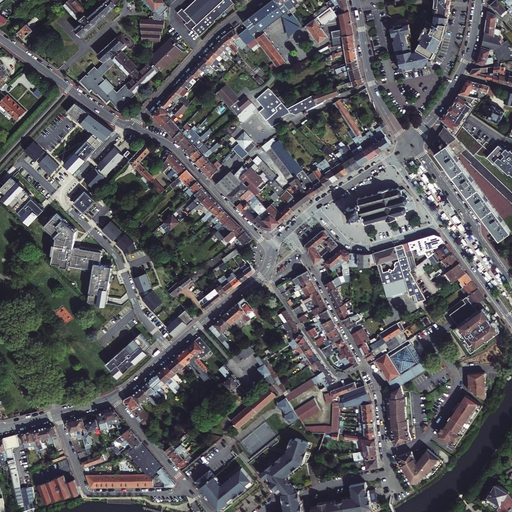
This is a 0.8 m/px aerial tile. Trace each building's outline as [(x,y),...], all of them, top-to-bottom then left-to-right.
[(142,71),(127,55),(126,53),(123,50),(129,45),(120,35),(100,53),(107,61),(114,55),(116,57),(114,59),(117,62),(129,76),(131,74),(135,77),(127,84),(136,94),(136,93),(160,72),(162,70),(163,71),(169,66),(170,65),(172,64),(173,62),(174,61),(176,60),(177,59),(178,57),(180,56),(181,55),(182,54),(184,52),(185,52),(179,45),(180,44),(175,38),(159,53),(155,49),(155,42),(162,42),(162,36),(164,36),(164,29),(165,29),(165,21),(165,15),(163,13),(169,7),(163,0),(99,0),(103,3),(98,7),(97,5),(95,7),(96,9),(91,14),(78,0),(68,0),(64,4),(79,20),(82,18),(84,21),(77,27),(84,35),(118,4),(116,3),(119,0),(144,0),(154,11),(155,11),(156,11),(156,19),(142,19),(142,27),(143,27),(143,33),(144,33),(144,40),(151,40),(151,51),(154,51),(156,54),(155,55),(158,57),(142,71)] [(195,0),(192,4),(189,6),(184,10),(182,8),(178,12),(188,23),(186,25),(191,30),(193,28),(200,36),(216,21),(215,20),(221,14),(224,17),(228,14),(225,11),(234,3),(231,0),(195,0)] [(255,37),(286,13),(275,0),(271,0),(243,21),(248,27),(255,37)] [(289,10),(282,0),(275,0),(286,13),(290,10),(289,10)] [(289,0),(282,0),(289,10),(294,6),(289,0)] [(339,3),(340,9),(348,6),(346,0),(345,0),(339,3)] [(410,23),(391,27),(401,70),(408,69),(409,71),(426,67),(426,65),(433,63),(432,57),(433,57),(435,54),(438,48),(439,47),(442,48),(448,21),(449,17),(446,16),(449,15),(450,0),(435,0),(435,7),(436,7),(435,23),(434,25),(428,22),(427,24),(425,23),(423,27),(425,28),(424,30),(422,30),(423,31),(420,38),(423,39),(418,50),(414,51),(410,36),(413,35),(410,23)] [(508,11),(498,0),(496,0),(490,5),(495,11),(496,10),(502,16),(508,11)] [(511,0),(503,0),(511,8),(508,11),(511,14),(511,0)] [(329,8),(323,13),(317,17),(312,20),(308,24),(307,25),(320,43),(329,36),(317,19),(319,18),(323,23),(324,23),(325,24),(331,19),(332,20),(337,16),(337,14),(335,13),(334,11),(331,7),(330,7),(329,8)] [(5,13),(0,9),(0,24),(3,26),(3,25),(9,17),(11,15),(12,16),(15,14),(8,9),(5,13)] [(349,10),(339,14),(337,14),(337,16),(340,19),(342,21),(351,18),(349,10)] [(501,25),(502,21),(487,10),(486,18),(496,22),(496,23),(501,25)] [(365,14),(367,21),(373,19),(371,12),(365,14)] [(17,23),(18,24),(22,27),(28,21),(22,16),(17,23)] [(9,17),(3,25),(10,30),(10,29),(16,22),(11,18),(9,17)] [(342,21),(344,24),(347,28),(353,27),(352,23),(351,19),(351,18),(342,21)] [(486,25),(496,28),(500,29),(501,25),(496,23),(496,22),(486,18),(486,25)] [(333,36),(354,33),(353,27),(347,28),(344,24),(342,21),(340,19),(341,21),(341,25),(340,25),(341,28),(332,30),(333,36)] [(28,24),(19,32),(25,38),(29,34),(33,37),(40,31),(36,27),(33,30),(28,24)] [(495,33),(496,28),(486,25),(485,30),(485,31),(487,31),(489,32),(495,36),(497,37),(499,39),(501,41),(502,43),(505,41),(504,39),(499,38),(500,35),(495,33)] [(247,44),(249,42),(256,37),(255,37),(248,27),(239,34),(245,42),(247,44)] [(235,41),(239,46),(245,42),(239,34),(234,28),(228,33),(235,41)] [(487,31),(485,31),(485,33),(482,47),(491,49),(493,48),(494,50),(499,61),(502,61),(511,58),(511,44),(508,39),(505,41),(502,43),(501,41),(499,39),(497,37),(495,36),(489,32),(487,31)] [(287,62),(269,38),(265,32),(257,39),(258,41),(278,67),(281,65),(287,62)] [(231,44),(235,41),(228,33),(222,38),(229,46),(230,47),(233,51),(235,49),(231,44)] [(344,42),(355,41),(354,33),(333,36),(334,45),(344,42)] [(256,37),(249,42),(252,46),(256,42),(257,42),(258,41),(257,39),(256,37)] [(226,49),(229,46),(222,38),(219,42),(226,49)] [(356,47),(355,41),(344,42),(334,45),(332,46),(329,47),(330,50),(333,48),(339,47),(344,45),(345,49),(356,47)] [(223,52),(226,49),(219,42),(215,45),(223,52)] [(220,56),(223,52),(215,45),(212,48),(220,56)] [(357,59),(356,47),(345,49),(340,51),(335,52),(332,54),(333,57),(346,54),(347,62),(357,59)] [(491,49),(482,47),(478,58),(484,60),(484,59),(488,60),(487,61),(493,59),(492,58),(488,58),(489,56),(494,54),(493,51),(494,50),(491,49)] [(212,48),(209,52),(217,59),(220,56),(212,48)] [(217,59),(209,52),(206,55),(214,62),(217,59)] [(103,75),(117,62),(114,59),(116,57),(114,55),(107,61),(99,68),(97,65),(90,71),(91,73),(90,74),(88,73),(81,79),(91,89),(93,88),(98,93),(99,92),(108,102),(111,99),(117,105),(116,106),(119,110),(137,94),(136,93),(136,94),(127,84),(118,91),(114,88),(116,86),(107,78),(106,79),(103,75)] [(210,65),(214,62),(206,55),(203,58),(210,65)] [(197,65),(204,71),(207,67),(208,69),(210,67),(211,68),(212,67),(210,65),(203,58),(197,65)] [(338,73),(349,69),(359,66),(357,59),(347,62),(338,65),(337,66),(336,66),(338,73)] [(0,88),(12,79),(7,74),(8,74),(0,64),(0,88)] [(199,79),(200,80),(204,76),(203,74),(205,72),(204,71),(197,65),(191,72),(199,79)] [(348,83),(362,77),(359,66),(349,69),(351,75),(346,76),(348,83)] [(494,81),(494,72),(491,72),(491,69),(495,69),(495,67),(473,69),(471,73),(472,75),(494,81)] [(199,79),(191,72),(186,77),(190,81),(192,83),(193,84),(196,81),(193,78),(194,77),(197,80),(199,79)] [(188,91),(190,88),(187,85),(190,81),(186,77),(180,83),(188,91)] [(354,87),(360,84),(364,83),(362,77),(348,83),(337,87),(338,88),(348,85),(348,86),(353,84),(354,87)] [(213,80),(207,87),(210,90),(216,83),(213,80)] [(466,81),(459,93),(469,95),(471,88),(473,81),(468,80),(466,81)] [(187,107),(190,104),(182,97),(184,96),(183,95),(188,91),(180,83),(174,90),(179,94),(182,97),(179,100),(184,105),(187,107)] [(257,107),(247,95),(240,100),(227,84),(218,91),(239,115),(238,116),(244,122),(255,112),(253,111),(257,107)] [(490,86),(483,84),(481,91),(488,93),(490,86)] [(41,85),(33,94),(38,99),(46,90),(41,85)] [(271,128),(279,121),(277,118),(281,116),(289,112),(299,114),(304,111),(307,110),(307,111),(318,106),(317,103),(340,94),(338,88),(337,87),(315,95),(288,109),(282,102),(278,98),(272,90),(268,87),(255,99),(263,108),(258,113),(271,128)] [(368,92),(366,88),(358,92),(360,96),(368,92)] [(18,119),(26,111),(9,93),(8,94),(3,90),(0,93),(0,102),(1,101),(18,119)] [(179,94),(174,90),(168,97),(173,101),(179,94)] [(469,95),(459,93),(461,94),(460,95),(459,94),(454,102),(455,103),(454,104),(453,104),(448,111),(450,112),(448,114),(447,113),(441,119),(445,123),(444,126),(445,126),(445,127),(448,130),(466,147),(473,154),(475,152),(483,144),(480,141),(481,139),(478,137),(477,138),(462,124),(482,98),(478,97),(469,95)] [(167,106),(171,103),(173,101),(168,97),(163,102),(166,106),(167,106)] [(335,102),(352,129),(354,133),(359,130),(339,99),(335,102)] [(155,117),(166,106),(163,102),(152,114),(155,117)] [(114,131),(76,103),(67,112),(95,132),(65,164),(75,172),(114,131)] [(174,138),(182,129),(174,120),(176,118),(177,119),(187,107),(184,105),(176,114),(164,127),(174,138)] [(167,106),(166,106),(155,117),(160,122),(169,112),(171,111),(170,110),(170,109),(167,106)] [(502,119),(505,112),(497,109),(497,108),(493,106),(491,106),(491,107),(492,109),(493,110),(491,113),(490,112),(487,119),(493,123),(494,122),(499,124),(502,119)] [(324,114),(322,111),(314,117),(316,119),(324,114)] [(174,114),(172,112),(170,114),(169,112),(160,122),(164,127),(176,114),(175,113),(174,114)] [(298,116),(292,121),(296,125),(302,121),(298,116)] [(374,135),(385,150),(393,144),(381,129),(386,126),(383,122),(380,124),(381,126),(376,129),(378,133),(374,135)] [(174,138),(179,143),(193,128),(190,125),(188,127),(184,131),(182,129),(174,138)] [(436,153),(500,240),(511,231),(457,157),(461,153),(466,147),(448,130),(445,127),(433,143),(439,151),(436,153)] [(186,150),(201,137),(196,131),(193,128),(179,143),(186,150)] [(215,133),(210,128),(201,137),(186,150),(190,155),(204,143),(215,133)] [(237,136),(237,137),(247,147),(252,141),(251,141),(254,139),(244,129),(237,136)] [(352,151),(361,165),(371,159),(354,133),(352,129),(349,131),(351,134),(350,134),(358,146),(352,151)] [(379,154),(373,143),(370,145),(368,141),(365,143),(362,138),(360,139),(358,136),(361,134),(359,130),(354,133),(371,159),(376,156),(379,154)] [(370,139),(373,143),(379,154),(385,150),(374,135),(371,131),(370,132),(369,133),(371,138),(370,139)] [(247,147),(237,137),(235,139),(244,148),(249,153),(256,145),(255,144),(252,141),(247,147)] [(303,185),(312,196),(319,192),(311,180),(308,175),(279,139),(276,141),(272,137),(267,141),(290,173),(293,170),(296,174),(293,176),(296,181),(297,183),(301,180),(304,185),(303,185)] [(45,152),(34,141),(25,151),(36,161),(45,152)] [(292,184),(296,181),(293,176),(290,173),(267,141),(262,145),(288,180),(292,184)] [(155,177),(154,176),(153,177),(140,163),(151,150),(147,143),(140,150),(134,156),(130,160),(130,161),(144,176),(142,178),(150,187),(153,185),(151,182),(154,180),(153,178),(154,178),(155,177)] [(196,162),(204,155),(201,152),(204,149),(203,149),(205,147),(205,146),(206,145),(204,143),(190,155),(196,162)] [(491,152),(487,155),(491,159),(493,161),(495,159),(497,161),(502,166),(506,170),(509,173),(510,172),(511,173),(511,149),(510,148),(509,150),(506,147),(505,148),(504,149),(500,144),(499,143),(491,152)] [(359,166),(361,165),(352,151),(348,144),(346,145),(345,146),(351,157),(349,158),(356,168),(359,166)] [(487,155),(491,152),(483,144),(475,152),(479,154),(484,155),(487,155)] [(342,148),(349,158),(351,157),(345,146),(342,148)] [(115,147),(98,166),(108,174),(125,156),(115,147)] [(326,147),(324,153),(330,156),(333,151),(326,147)] [(473,154),(466,147),(461,153),(471,163),(476,158),(473,154)] [(238,154),(243,158),(249,153),(244,148),(238,154)] [(343,162),(350,172),(356,168),(349,158),(342,148),(340,149),(339,150),(345,161),(343,162)] [(202,168),(210,161),(206,156),(206,155),(209,155),(213,152),(210,149),(207,152),(204,155),(196,162),(202,168)] [(172,152),(167,150),(158,168),(160,169),(161,168),(166,161),(172,152)] [(163,170),(163,169),(168,163),(174,169),(182,163),(172,152),(166,161),(161,168),(163,170)] [(48,154),(39,164),(51,175),(60,165),(48,154)] [(230,154),(223,161),(225,163),(232,155),(230,154)] [(329,170),(326,172),(335,182),(340,179),(345,175),(338,165),(335,168),(325,156),(324,156),(325,158),(322,160),(329,170)] [(274,173),(272,171),(270,169),(267,166),(265,164),(263,162),(261,159),(259,157),(254,162),(256,163),(260,168),(264,172),(272,180),(267,184),(270,187),(272,189),(274,191),(275,192),(277,193),(278,195),(284,190),(282,188),(280,186),(278,184),(275,182),(273,179),(277,176),(274,173)] [(348,173),(350,172),(343,162),(340,164),(334,157),(332,158),(338,165),(345,175),(348,173)] [(511,191),(476,158),(471,163),(511,202),(511,191)] [(211,160),(210,161),(202,168),(211,177),(222,165),(217,160),(214,164),(211,160)] [(326,183),(328,186),(331,184),(335,182),(326,172),(317,161),(314,164),(315,165),(312,167),(315,170),(320,178),(321,178),(325,183),(326,183)] [(176,172),(184,165),(182,163),(174,169),(176,172)] [(260,168),(256,163),(251,167),(256,172),(260,168)] [(173,175),(177,179),(187,169),(184,165),(176,172),(173,175)] [(237,172),(235,174),(242,182),(243,183),(248,179),(251,183),(247,187),(252,192),(256,195),(261,190),(258,187),(264,181),(267,185),(267,184),(260,176),(256,172),(251,167),(249,170),(247,167),(245,169),(243,166),(237,172)] [(95,168),(85,179),(94,188),(105,177),(95,168)] [(155,178),(162,170),(163,170),(161,168),(160,169),(154,176),(155,177),(155,178)] [(185,183),(193,175),(187,169),(177,179),(174,181),(173,182),(171,184),(170,185),(173,188),(183,180),(185,183)] [(308,175),(311,180),(319,192),(323,189),(328,186),(326,183),(325,183),(321,178),(320,178),(315,170),(308,175)] [(231,171),(216,184),(229,198),(233,194),(231,191),(242,182),(235,174),(231,171)] [(264,172),(260,176),(267,184),(272,180),(264,172)] [(193,175),(185,183),(187,185),(183,190),(185,192),(198,180),(193,175)] [(45,209),(11,177),(0,189),(0,192),(32,223),(45,209)] [(151,182),(153,185),(161,193),(165,190),(154,178),(153,178),(154,180),(151,182)] [(198,180),(185,192),(183,194),(184,196),(188,193),(192,197),(196,194),(204,187),(198,180)] [(301,193),(288,204),(289,205),(295,210),(312,196),(303,185),(304,185),(301,180),(297,183),(301,189),(299,191),(301,193)] [(233,194),(229,198),(238,206),(247,196),(252,192),(247,187),(243,183),(242,182),(231,191),(233,194)] [(192,210),(210,194),(204,187),(196,194),(198,197),(200,198),(196,202),(194,200),(188,206),(192,210)] [(349,211),(351,217),(349,218),(349,220),(351,220),(352,222),(354,221),(354,219),(361,217),(361,219),(362,219),(363,220),(365,220),(365,222),(364,222),(364,224),(365,223),(366,225),(367,224),(367,223),(373,222),(373,223),(375,222),(374,221),(380,220),(380,221),(382,221),(381,220),(386,218),(386,219),(387,220),(386,221),(388,222),(388,220),(396,219),(397,219),(398,218),(397,217),(397,216),(400,215),(400,216),(402,215),(401,214),(405,213),(406,214),(406,213),(406,212),(407,211),(408,211),(408,210),(416,208),(413,200),(411,196),(404,188),(399,187),(399,188),(395,189),(394,188),(393,189),(394,190),(390,191),(390,189),(390,188),(388,188),(388,189),(382,190),(381,190),(380,191),(381,192),(380,192),(380,193),(375,195),(375,194),(373,194),(373,195),(368,196),(368,195),(366,196),(366,197),(361,198),(360,197),(359,198),(359,199),(358,199),(358,201),(360,200),(361,204),(357,204),(358,207),(351,209),(350,206),(348,207),(349,209),(346,210),(347,212),(349,211)] [(86,190),(74,203),(85,213),(97,201),(86,190)] [(251,200),(256,195),(252,192),(247,196),(251,200)] [(267,199),(272,203),(279,196),(278,195),(277,193),(275,192),(267,199)] [(206,213),(207,214),(219,203),(210,194),(192,210),(192,211),(194,214),(200,209),(202,209),(202,210),(205,214),(206,213)] [(238,206),(244,212),(251,206),(254,210),(260,204),(262,205),(263,203),(256,195),(251,200),(247,196),(238,206)] [(214,212),(217,215),(224,208),(219,203),(207,214),(203,218),(205,221),(214,212)] [(268,215),(264,219),(273,229),(274,229),(276,227),(279,224),(281,222),(267,208),(263,203),(262,205),(260,204),(254,210),(261,216),(262,214),(259,211),(261,209),(264,211),(268,215)] [(295,210),(289,205),(281,213),(272,203),(267,208),(281,222),(295,210)] [(449,214),(454,212),(448,203),(444,205),(449,214)] [(261,216),(254,210),(251,206),(244,212),(255,223),(261,228),(269,229),(273,229),(264,219),(261,216)] [(215,217),(219,221),(228,213),(224,208),(217,215),(215,217)] [(89,301),(107,304),(113,266),(100,264),(102,252),(74,247),(77,231),(57,213),(44,226),(57,238),(53,262),(62,264),(62,266),(69,267),(69,265),(94,269),(89,301)] [(228,213),(219,221),(218,223),(216,224),(215,225),(219,229),(221,227),(232,217),(228,213)] [(162,225),(169,233),(180,222),(174,214),(162,225)] [(216,232),(214,233),(221,241),(225,237),(233,230),(236,230),(241,225),(237,221),(236,221),(232,217),(221,227),(222,227),(225,229),(224,230),(224,231),(222,233),(219,230),(218,229),(216,232)] [(123,231),(112,220),(103,230),(114,241),(123,231)] [(233,230),(225,237),(231,244),(234,241),(246,231),(241,225),(236,230),(233,230)] [(325,239),(330,235),(325,230),(323,230),(318,234),(324,240),(325,239)] [(234,241),(240,248),(252,238),(246,231),(234,241)] [(131,249),(136,247),(134,242),(125,234),(116,243),(124,250),(125,253),(131,251),(131,249)] [(331,250),(326,246),(329,244),(325,239),(324,240),(318,234),(308,242),(306,244),(306,246),(315,264),(331,250)] [(420,255),(425,253),(428,257),(435,252),(441,248),(438,244),(444,240),(441,236),(439,235),(435,234),(409,242),(412,249),(418,248),(420,255)] [(330,235),(325,239),(329,244),(326,246),(331,250),(338,244),(330,235)] [(417,266),(412,249),(409,242),(403,244),(411,270),(417,266)] [(435,252),(441,261),(443,259),(453,252),(446,243),(441,248),(435,252)] [(377,265),(382,263),(399,258),(404,266),(406,265),(395,246),(374,253),(377,263),(377,265)] [(236,249),(223,259),(225,263),(239,253),(236,249)] [(335,269),(337,267),(335,265),(340,260),(343,264),(344,271),(342,271),(343,276),(345,276),(349,275),(349,266),(349,258),(351,253),(344,249),(340,249),(326,262),(334,270),(335,269)] [(453,252),(443,259),(441,261),(448,271),(460,262),(453,252)] [(349,258),(349,266),(371,266),(375,266),(375,264),(377,263),(374,253),(371,254),(359,254),(351,253),(349,258)] [(244,271),(248,277),(256,271),(247,260),(245,261),(248,265),(247,266),(248,267),(244,271)] [(467,272),(460,262),(446,272),(454,282),(460,278),(467,272)] [(380,273),(383,285),(388,284),(382,263),(377,265),(380,273)] [(308,270),(288,281),(289,283),(293,281),(294,282),(298,280),(299,283),(311,277),(308,270)] [(237,276),(242,282),(248,277),(244,271),(237,276)] [(189,275),(193,279),(194,281),(198,278),(192,272),(189,275)] [(230,281),(235,287),(242,282),(237,276),(234,272),(232,273),(233,274),(229,277),(232,280),(230,281)] [(465,285),(473,279),(467,272),(460,278),(465,285)] [(147,273),(135,278),(140,292),(152,287),(147,273)] [(179,282),(170,290),(175,296),(193,279),(189,275),(180,283),(179,282)] [(311,277),(299,283),(295,286),(296,288),(294,288),(296,291),(299,289),(313,281),(311,277)] [(337,277),(335,279),(326,284),(329,292),(337,288),(341,285),(337,277)] [(383,285),(387,296),(408,289),(408,293),(409,295),(412,294),(415,302),(426,299),(415,280),(408,282),(407,278),(388,284),(383,285)] [(467,296),(479,287),(473,279),(465,285),(461,288),(467,296)] [(216,288),(223,297),(228,293),(221,283),(218,280),(213,284),(216,288)] [(221,283),(228,293),(235,287),(230,281),(226,285),(223,281),(221,283)] [(313,281),(299,289),(300,292),(304,289),(305,292),(316,285),(313,281)] [(278,287),(281,291),(288,287),(285,283),(278,287)] [(311,294),(318,290),(316,285),(305,292),(308,296),(303,298),(305,302),(313,298),(311,294)] [(444,317),(465,345),(467,343),(494,323),(494,322),(495,321),(496,322),(498,320),(482,299),(486,297),(483,294),(479,287),(467,296),(447,310),(442,314),(444,317)] [(211,298),(215,303),(223,297),(216,288),(206,295),(209,300),(211,298)] [(337,308),(345,304),(337,288),(329,292),(337,308)] [(388,299),(408,293),(408,289),(387,296),(388,299)] [(158,306),(163,302),(153,290),(143,299),(152,309),(156,305),(158,306)] [(321,295),(318,290),(311,294),(313,298),(313,299),(321,295)] [(199,300),(207,310),(215,303),(211,298),(209,300),(206,295),(206,296),(204,297),(199,300)] [(325,303),(321,295),(313,299),(316,304),(319,302),(321,305),(325,303)] [(245,296),(238,302),(247,312),(248,313),(254,310),(257,315),(260,319),(264,315),(259,308),(260,307),(259,305),(258,306),(257,304),(253,307),(245,296)] [(302,304),(305,302),(303,298),(296,302),(299,306),(301,306),(302,304)] [(337,308),(340,313),(347,309),(346,307),(352,305),(352,299),(345,304),(337,308)] [(247,312),(238,302),(233,307),(241,316),(245,322),(248,320),(246,317),(243,314),(247,312)] [(316,315),(328,309),(325,303),(321,305),(318,307),(313,310),(316,316),(316,315)] [(248,326),(245,322),(241,316),(233,307),(223,315),(231,325),(235,321),(239,318),(246,327),(248,326)] [(195,319),(186,309),(167,327),(175,337),(195,319)] [(286,309),(278,315),(285,324),(288,322),(293,318),(286,309)] [(328,309),(316,315),(319,321),(305,328),(307,331),(315,327),(318,325),(320,324),(323,323),(333,318),(328,309)] [(342,317),(343,319),(350,315),(347,309),(340,313),(342,317)] [(195,318),(199,316),(193,310),(190,313),(191,314),(194,318),(195,318)] [(249,315),(252,319),(257,315),(254,310),(248,313),(249,315)] [(361,319),(358,313),(353,315),(350,315),(343,319),(347,325),(349,329),(350,328),(355,326),(354,322),(361,319)] [(223,332),(231,325),(223,315),(209,327),(228,349),(230,346),(225,340),(227,338),(223,332)] [(305,315),(299,318),(302,323),(308,319),(305,315)] [(293,318),(288,322),(285,324),(284,324),(287,331),(288,331),(292,329),(298,327),(297,324),(293,318)] [(323,323),(326,328),(336,323),(333,318),(323,323)] [(494,323),(467,343),(465,345),(470,352),(471,351),(468,346),(468,345),(470,348),(473,346),(475,348),(485,341),(488,339),(498,331),(497,329),(498,328),(500,330),(503,328),(498,320),(496,322),(497,324),(496,325),(494,323)] [(231,325),(236,329),(240,326),(235,321),(231,325)] [(323,330),(325,334),(328,332),(338,327),(336,323),(326,328),(323,330)] [(355,326),(350,328),(356,339),(357,339),(359,343),(358,343),(360,346),(367,342),(371,340),(361,323),(355,326)] [(365,356),(402,332),(403,332),(397,323),(395,324),(387,329),(381,332),(384,337),(382,339),(369,346),(367,342),(360,346),(365,356)] [(312,337),(319,333),(315,327),(307,331),(312,337)] [(338,327),(328,332),(331,337),(341,332),(338,327)] [(300,345),(308,341),(302,331),(299,334),(296,338),(294,339),(291,340),(288,341),(294,349),(300,345)] [(141,332),(106,363),(118,377),(148,352),(146,350),(152,345),(141,332)] [(331,337),(327,339),(324,341),(327,346),(330,344),(344,337),(341,332),(331,337)] [(408,340),(402,332),(365,356),(368,361),(377,355),(375,353),(377,352),(388,345),(392,350),(408,340)] [(327,339),(325,334),(315,340),(318,344),(324,341),(327,339)] [(192,342),(202,354),(198,357),(200,359),(211,349),(200,336),(192,342)] [(344,337),(330,344),(332,347),(333,346),(335,350),(338,348),(347,343),(344,337)] [(376,360),(395,389),(402,384),(429,368),(424,360),(410,339),(408,340),(392,350),(388,353),(376,360)] [(300,345),(305,351),(312,346),(308,341),(300,345)] [(202,354),(192,342),(188,346),(198,357),(202,354)] [(248,343),(235,354),(240,360),(243,357),(244,359),(254,350),(248,343)] [(347,343),(338,348),(342,355),(341,355),(341,356),(340,357),(340,358),(341,360),(342,360),(346,366),(351,363),(349,358),(354,355),(347,343)] [(327,346),(322,348),(325,352),(328,350),(329,353),(335,350),(333,346),(332,347),(330,344),(327,346)] [(200,359),(198,357),(188,346),(183,351),(191,360),(192,359),(193,362),(201,372),(207,367),(200,359)] [(312,346),(305,351),(309,357),(316,352),(312,346)] [(177,355),(185,365),(191,360),(183,351),(177,355)] [(321,358),(316,352),(309,357),(313,363),(321,358)] [(176,372),(185,365),(177,355),(168,363),(176,372)] [(272,384),(276,381),(274,378),(270,372),(266,366),(262,359),(258,355),(255,356),(261,365),(257,367),(263,377),(267,375),(272,384)] [(347,371),(359,364),(354,355),(349,358),(351,363),(346,366),(343,368),(347,371)] [(321,358),(313,363),(310,365),(311,366),(314,370),(316,369),(319,374),(328,368),(321,358)] [(171,377),(172,376),(174,379),(175,380),(180,376),(177,372),(176,372),(168,363),(163,368),(171,377)] [(241,383),(224,364),(220,368),(228,378),(223,382),(232,392),(232,391),(235,395),(239,391),(245,398),(248,395),(240,386),(239,387),(238,386),(241,383)] [(174,379),(172,376),(171,377),(163,368),(158,372),(166,382),(176,393),(178,391),(174,387),(179,384),(177,382),(175,380),(174,379)] [(326,386),(328,385),(336,380),(328,368),(319,374),(317,375),(319,379),(320,379),(321,378),(326,386)] [(270,372),(274,378),(277,376),(278,376),(277,374),(276,374),(273,370),(270,372)] [(148,381),(162,397),(166,394),(160,387),(166,382),(158,372),(148,381)] [(486,400),(488,397),(485,373),(469,374),(470,385),(469,385),(470,391),(476,395),(477,395),(478,395),(478,394),(486,400)] [(312,378),(292,392),(286,395),(290,400),(315,383),(312,378)] [(165,400),(162,397),(148,381),(143,385),(150,394),(152,392),(158,398),(158,397),(162,402),(165,400)] [(349,390),(360,386),(358,382),(356,383),(355,382),(347,385),(349,390)] [(278,385),(285,396),(286,395),(292,392),(289,389),(286,391),(281,383),(278,385)] [(391,412),(387,413),(390,440),(393,439),(395,444),(412,439),(409,430),(409,425),(425,423),(428,423),(426,393),(419,394),(408,390),(404,391),(402,384),(395,389),(392,391),(391,398),(389,398),(389,403),(390,403),(391,412)] [(143,385),(132,394),(140,404),(149,397),(159,408),(159,409),(161,407),(150,394),(143,385)] [(278,393),(271,385),(231,421),(238,429),(278,393)] [(341,393),(349,390),(347,385),(339,388),(341,393)] [(347,406),(359,405),(362,404),(373,402),(371,399),(367,388),(365,385),(360,386),(349,390),(341,393),(339,394),(339,397),(339,398),(342,397),(347,406)] [(339,394),(341,393),(339,388),(331,391),(331,392),(332,395),(333,398),(334,400),(337,399),(336,397),(339,397),(339,394)] [(333,405),(332,425),(326,425),(305,426),(308,432),(324,432),(332,433),(339,433),(340,407),(340,402),(336,401),(334,401),(334,400),(333,398),(332,395),(331,392),(324,394),(328,403),(332,402),(333,405)] [(140,404),(132,394),(125,398),(125,402),(142,423),(150,416),(140,404)] [(441,432),(439,435),(455,446),(483,406),(467,395),(461,404),(459,403),(454,410),(456,411),(450,420),(444,428),(442,427),(439,431),(441,432)] [(294,410),(286,397),(278,402),(278,401),(278,407),(280,406),(284,412),(286,411),(287,414),(285,414),(285,420),(286,420),(286,419),(288,419),(292,424),(299,418),(298,416),(294,410)] [(320,409),(316,403),(314,397),(294,410),(302,422),(320,409)] [(39,411),(34,405),(18,410),(19,413),(14,414),(15,417),(19,416),(20,416),(39,411)] [(104,411),(108,428),(109,430),(112,430),(111,425),(114,424),(111,409),(104,411)] [(113,409),(111,409),(114,424),(116,424),(119,430),(122,435),(131,428),(128,424),(124,428),(120,424),(119,418),(122,417),(115,409),(113,409)] [(104,411),(98,413),(102,429),(108,428),(104,411)] [(150,416),(142,423),(145,426),(153,420),(150,416)] [(83,417),(77,418),(82,435),(87,434),(85,426),(83,417)] [(82,435),(77,418),(73,419),(78,438),(83,437),(82,435)] [(78,438),(73,419),(68,421),(67,422),(73,440),(78,453),(82,451),(81,448),(78,438)] [(97,419),(86,421),(88,426),(89,430),(99,428),(97,419)] [(57,450),(63,448),(55,426),(52,425),(48,426),(54,442),(57,450)] [(39,428),(43,438),(47,437),(50,443),(54,442),(48,426),(39,428)] [(33,430),(40,447),(41,451),(42,453),(43,454),(45,453),(43,450),(47,448),(43,438),(39,428),(33,430)] [(131,428),(122,435),(116,440),(118,442),(121,440),(123,442),(135,433),(131,428)] [(41,451),(40,447),(33,430),(26,432),(29,447),(35,446),(39,454),(42,453),(41,451)] [(135,433),(123,442),(125,444),(129,441),(130,443),(138,437),(135,433)] [(19,446),(16,434),(4,437),(9,464),(13,479),(19,511),(33,511),(38,511),(33,486),(21,489),(12,448),(19,446)] [(87,434),(82,435),(83,437),(85,447),(86,450),(91,448),(90,443),(87,434)] [(185,434),(180,438),(184,442),(188,438),(185,434)] [(370,449),(377,448),(377,442),(376,438),(366,437),(362,436),(346,434),(345,438),(349,438),(357,439),(356,443),(356,447),(357,452),(359,451),(364,450),(364,449),(370,448),(370,449)] [(9,464),(4,437),(0,438),(0,453),(3,465),(9,464)] [(130,443),(126,447),(128,448),(132,446),(134,448),(142,442),(138,437),(130,443)] [(279,494),(282,493),(297,491),(285,476),(302,462),(303,457),(305,457),(307,451),(305,451),(308,442),(295,438),(294,440),(290,439),(286,452),(260,473),(264,479),(265,478),(279,494)] [(169,455),(179,446),(176,444),(179,442),(178,440),(172,445),(165,451),(169,455)] [(165,451),(172,445),(170,441),(162,447),(165,451)] [(148,474),(118,474),(119,475),(119,486),(135,486),(135,480),(141,480),(141,486),(153,486),(153,475),(163,467),(142,442),(134,448),(130,452),(148,474)] [(173,460),(180,454),(186,449),(182,444),(179,446),(169,455),(173,460)] [(82,451),(78,453),(81,461),(92,457),(90,453),(92,452),(91,448),(86,450),(82,451)] [(378,456),(377,448),(370,449),(370,448),(364,449),(364,450),(359,451),(357,452),(355,452),(357,461),(363,459),(366,459),(378,456)] [(415,458),(412,450),(398,455),(401,464),(402,467),(403,469),(411,481),(414,482),(414,481),(415,481),(420,479),(423,477),(426,475),(427,476),(427,477),(434,472),(443,461),(428,448),(417,461),(415,458)] [(173,460),(177,465),(188,455),(190,454),(186,449),(180,454),(173,460)] [(67,457),(65,452),(59,455),(51,458),(54,463),(67,457)] [(81,461),(84,467),(106,460),(104,453),(92,457),(81,461)] [(188,455),(177,465),(182,470),(190,463),(193,461),(189,458),(188,455)] [(379,460),(378,456),(366,459),(367,464),(368,469),(379,466),(379,460)] [(153,475),(153,486),(175,486),(176,483),(163,467),(153,475)] [(210,470),(196,481),(219,510),(229,502),(228,501),(231,498),(232,499),(240,492),(241,493),(245,489),(248,486),(246,485),(253,480),(242,467),(222,484),(210,470)] [(118,474),(87,475),(91,487),(119,486),(119,475),(118,474)] [(81,494),(75,479),(68,482),(67,480),(65,481),(61,482),(59,478),(56,479),(58,485),(49,488),(48,483),(46,484),(47,489),(41,491),(46,504),(63,497),(64,499),(73,495),(73,496),(81,494)] [(48,483),(49,488),(58,485),(57,480),(48,483)] [(344,500),(345,511),(363,511),(365,511),(364,509),(372,508),(369,489),(367,490),(366,481),(349,485),(351,496),(343,497),(344,500)] [(511,511),(511,495),(508,491),(495,485),(493,488),(492,493),(488,500),(490,504),(498,508),(499,509),(498,510),(499,511),(511,511)] [(297,491),(282,493),(283,499),(283,502),(301,499),(300,495),(299,490),(297,491)] [(303,511),(301,499),(283,502),(283,505),(280,505),(278,507),(278,510),(284,509),(284,511),(280,511),(303,511)] [(311,506),(312,511),(345,511),(344,500),(336,501),(336,499),(319,502),(319,505),(311,506)]
